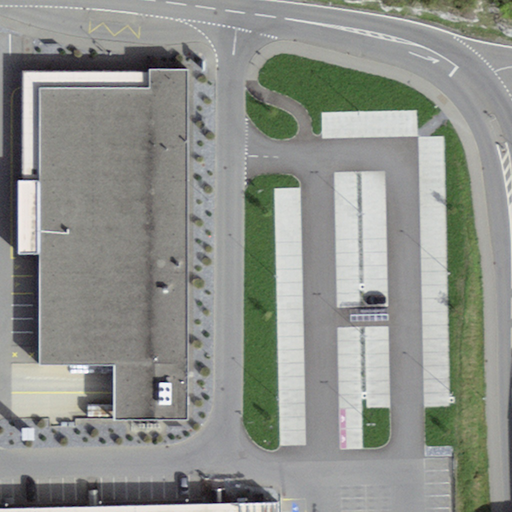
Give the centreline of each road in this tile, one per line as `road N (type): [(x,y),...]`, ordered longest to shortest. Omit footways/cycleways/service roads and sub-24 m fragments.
road 1 (tertiary): [(465,78),(385,38),(159,0)]
road 2 (tertiary): [(511,247),(504,161),(465,78)]
